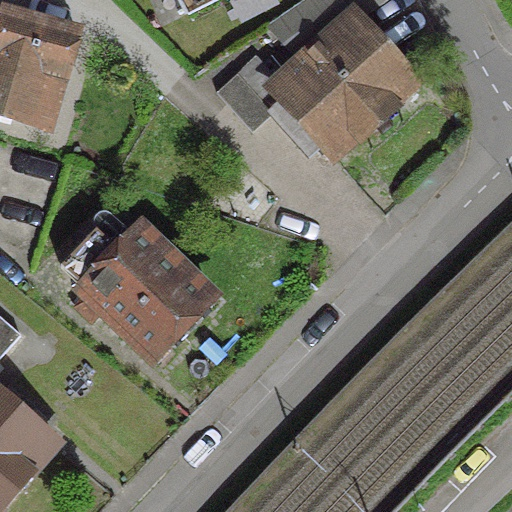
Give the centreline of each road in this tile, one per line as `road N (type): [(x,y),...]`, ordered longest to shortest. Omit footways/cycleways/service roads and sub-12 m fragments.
road 1 (residential): [(511,157),(378,275),(142,511)]
road 2 (residential): [(451,0),(511,111)]
